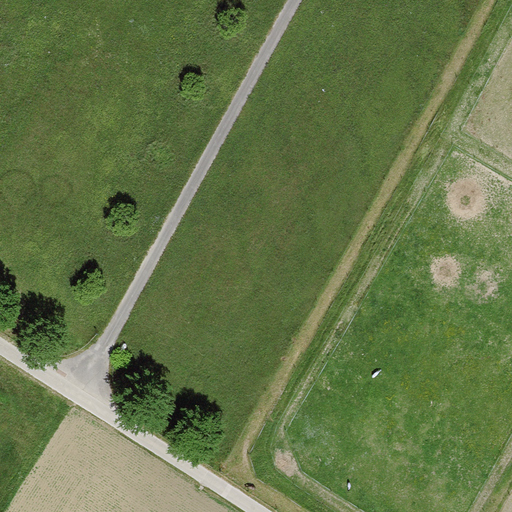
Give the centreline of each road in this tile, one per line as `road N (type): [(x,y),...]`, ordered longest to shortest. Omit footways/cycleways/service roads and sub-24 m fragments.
road 1 (track): [(297,0),(79,395)]
road 2 (unclassified): [(259,511),(0,344)]
